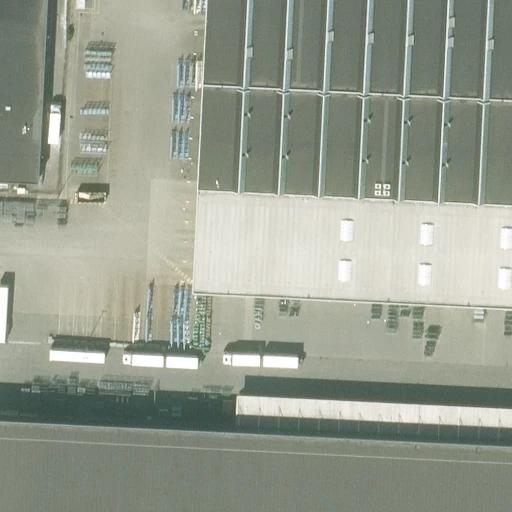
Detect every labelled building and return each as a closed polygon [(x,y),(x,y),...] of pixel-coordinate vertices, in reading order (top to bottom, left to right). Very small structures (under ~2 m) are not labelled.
[(0,0),(0,173),(39,176),(48,0),(0,0)] [(511,0),(206,0),(203,75),(198,179),(511,195),(511,0)] [(239,422),(511,435),(511,403),(240,390),(239,422)] [(0,511),(42,511),(48,412),(0,409),(0,511)] [(511,511),(511,435),(239,422),(48,412),(42,511),(511,511)]
